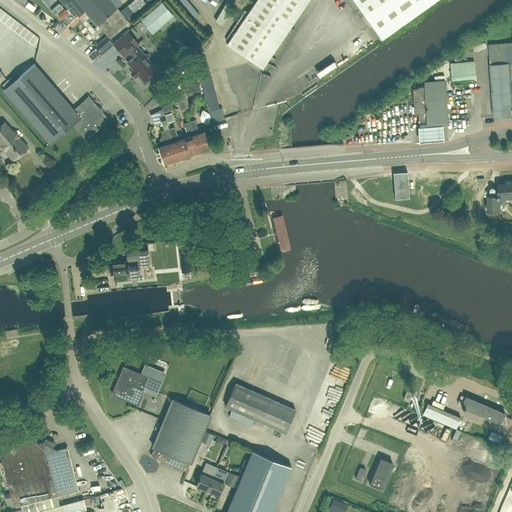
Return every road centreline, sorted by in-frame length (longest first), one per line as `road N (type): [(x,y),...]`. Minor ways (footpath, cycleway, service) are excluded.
road 1 (unclassified): [(77,384),(70,348),(99,338),(297,331)]
road 2 (tertiary): [(159,194),(233,173),(411,156)]
road 3 (unclassified): [(299,511),(370,338),(428,363)]
road 4 (unclassified): [(145,142),(139,117),(110,82),(8,0)]
road 5 (residential): [(0,247),(42,220),(100,158),(145,142)]
road 6 (unclassified): [(153,511),(126,453),(77,384)]
